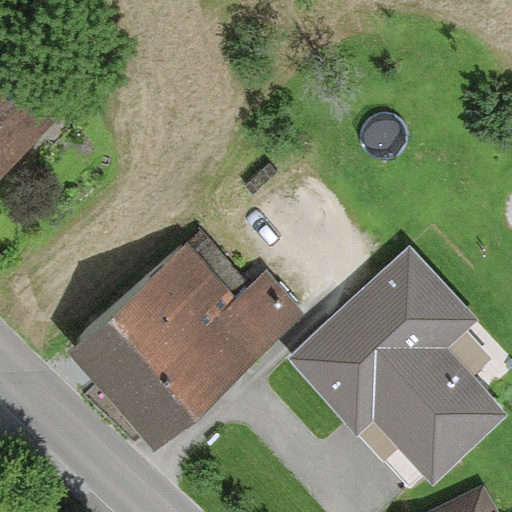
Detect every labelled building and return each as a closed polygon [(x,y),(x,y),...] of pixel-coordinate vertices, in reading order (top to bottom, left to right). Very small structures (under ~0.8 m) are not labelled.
[(58,109),(0,42),(0,159),(42,123),(58,109)] [(203,227),(191,237),(237,291),(250,280),(203,227)] [(67,335),(154,436),(250,354),(305,307),(268,264),(250,280),(237,291),(191,237),(187,233),(67,335)] [(344,302),(292,351),(360,423),(375,409),(427,464),(435,473),(508,405),(475,369),(448,342),(467,324),(479,313),(411,240),(344,302)] [(493,352),(467,324),(448,342),(475,369),(493,352)] [(375,409),(360,423),(410,480),(427,464),(375,409)]
